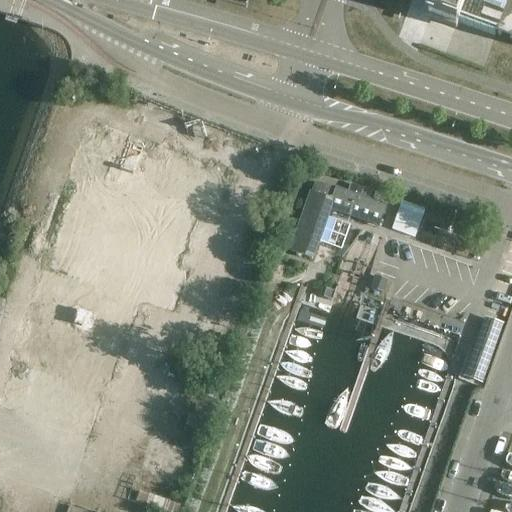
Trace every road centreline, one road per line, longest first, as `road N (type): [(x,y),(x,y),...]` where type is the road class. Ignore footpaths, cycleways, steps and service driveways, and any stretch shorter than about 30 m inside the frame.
road 1 (unclassified): [(287,127),(511,199)]
road 2 (tertiary): [(293,106),(511,173)]
road 3 (tertiary): [(511,124),(307,59)]
road 4 (tertiary): [(307,59),(108,0)]
road 5 (unclassified): [(140,45),(157,77),(287,127)]
road 6 (tertiary): [(140,45),(293,106)]
